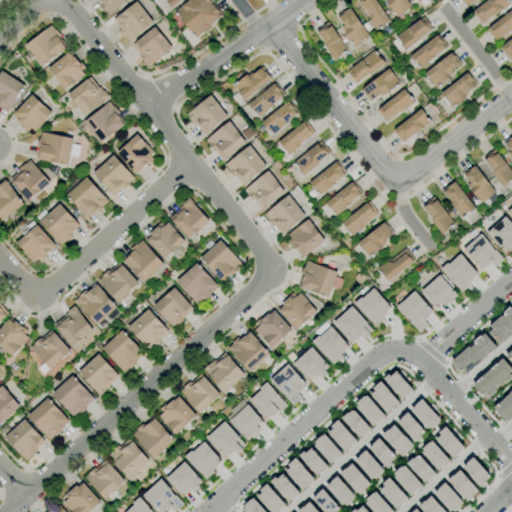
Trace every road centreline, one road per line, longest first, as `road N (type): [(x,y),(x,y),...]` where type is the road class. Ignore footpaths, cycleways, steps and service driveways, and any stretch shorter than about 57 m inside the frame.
road 1 (residential): [(64,0),(276,273),(10,511)]
road 2 (residential): [(0,36),(38,297),(189,163)]
road 3 (residential): [(204,511),(375,361),(388,354),(421,359),(511,278)]
road 4 (residential): [(275,25),(392,184),(511,97)]
road 5 (residential): [(146,102),(310,0)]
road 6 (residential): [(421,359),(511,464)]
